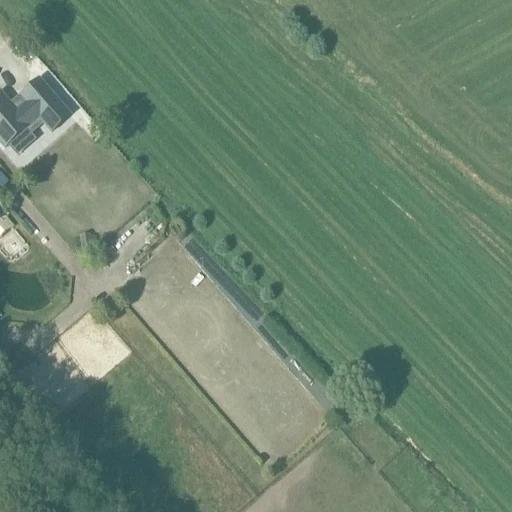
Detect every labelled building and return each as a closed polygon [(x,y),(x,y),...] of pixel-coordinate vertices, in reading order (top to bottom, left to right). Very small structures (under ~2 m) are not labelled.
[(23,86),(32,78),(17,60),(7,68),(23,86)] [(30,127),(29,128),(0,95),(0,143),(5,149),(22,134),(33,146),(26,151),(40,169),(60,151),(46,135),(40,139),(30,127)] [(80,180),(71,189),(110,224),(136,196),(109,172),(92,191),(80,180)] [(0,239),(12,230),(4,220),(7,217),(0,209),(0,239)] [(78,229),(77,240),(93,243),(94,231),(78,229)] [(53,409),(129,352),(95,307),(19,364),(53,409)] [(0,368),(0,387),(9,381),(0,368)]
